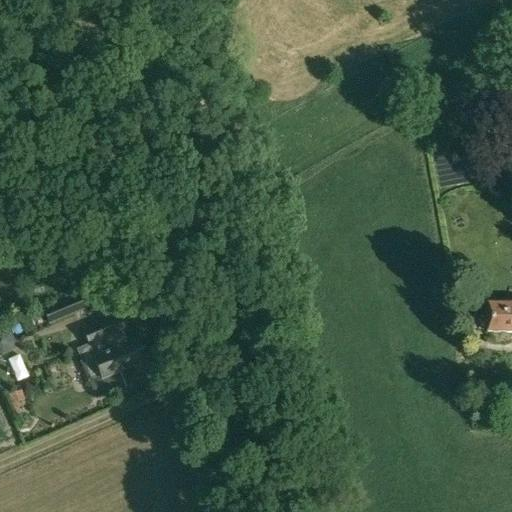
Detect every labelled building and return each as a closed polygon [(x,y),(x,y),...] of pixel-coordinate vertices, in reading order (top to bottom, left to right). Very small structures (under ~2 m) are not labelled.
[(56,230),(30,241),(39,262),(65,251),(56,230)] [(88,293),(44,311),(50,324),(93,306),(88,293)] [(489,333),(511,333),(511,305),(489,305),(489,333)] [(64,335),(94,325),(89,311),(59,321),(64,335)] [(88,346),(77,350),(82,363),(80,364),(89,385),(143,363),(134,341),(132,342),(121,315),(82,331),(88,346)] [(0,354),(3,356),(12,351),(16,342),(11,333),(2,330),(0,330),(0,354)]
